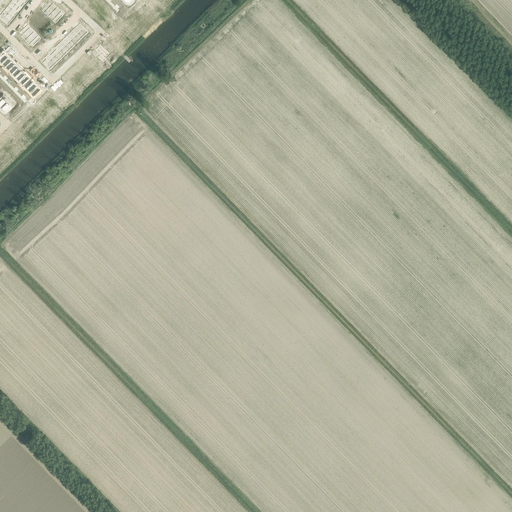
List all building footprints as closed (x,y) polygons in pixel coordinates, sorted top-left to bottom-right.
[(12,0),(9,4),(16,10),(19,6),(12,0)] [(93,0),(86,0),(82,4),(87,9),(89,6),(90,5),(92,7),(96,3),(93,0)] [(47,4),(42,10),(44,13),(46,11),(50,15),(57,7),(52,3),(50,6),(47,4)] [(9,4),(5,9),(12,15),(16,10),(9,4)] [(100,6),(95,11),(97,12),(97,13),(98,13),(96,15),(99,18),(100,19),(99,20),(100,20),(107,12),(100,6)] [(140,6),(133,12),(136,16),(137,14),(143,20),(149,15),(146,11),(147,11),(144,8),(143,8),(140,6)] [(57,7),(50,15),(51,15),(54,18),(52,20),(55,23),(61,17),(58,14),(61,11),(57,7)] [(5,9),(2,13),(9,19),(12,15),(5,9)] [(107,12),(100,20),(104,25),(107,22),(108,21),(110,23),(114,19),(107,12)] [(2,13),(0,14),(0,18),(5,23),(9,19),(2,13)] [(24,33),(21,36),(25,40),(32,33),(28,29),(30,27),(27,25),(21,31),(24,33)] [(81,25),(77,28),(84,35),(87,32),(81,25)] [(77,28),(74,32),(80,38),(84,35),(77,28)] [(74,32),(70,35),(77,42),(80,38),(74,32)] [(32,33),(25,40),(29,44),(32,42),(34,44),(40,38),(38,35),(36,37),(32,33)] [(70,35),(67,39),(73,45),(77,42),(70,35)] [(67,39),(63,42),(70,49),(73,45),(67,39)] [(63,42),(60,45),(66,52),(70,49),(63,42)] [(60,45),(56,49),(63,56),(66,52),(60,45)] [(100,46),(95,50),(100,55),(98,57),(103,63),(106,60),(104,59),(109,54),(100,46)] [(56,49),(53,52),(59,59),(63,56),(56,49)] [(53,52),(49,56),(56,62),(59,59),(53,52)] [(7,55),(1,62),(4,66),(11,59),(7,55)] [(90,55),(85,60),(96,72),(105,64),(102,61),(99,63),(95,59),(94,59),(90,55)] [(49,56),(46,59),(52,66),(56,62),(49,56)] [(11,59),(4,66),(8,70),(15,63),(11,59)] [(46,59),(42,63),(49,69),(52,66),(46,59)] [(15,63),(8,70),(12,73),(18,67),(15,63)] [(18,67),(12,73),(16,77),(22,71),(18,67)] [(22,71),(16,77),(19,81),(26,75),(22,71)] [(26,75),(19,81),(23,85),(30,78),(26,74),(26,75)] [(30,78),(23,85),(27,89),(34,82),(30,78)] [(34,82),(27,89),(31,93),(37,86),(34,82)] [(37,86),(31,93),(35,97),(41,90),(37,86)] [(7,101),(1,107),(5,111),(11,105),(7,101)]
